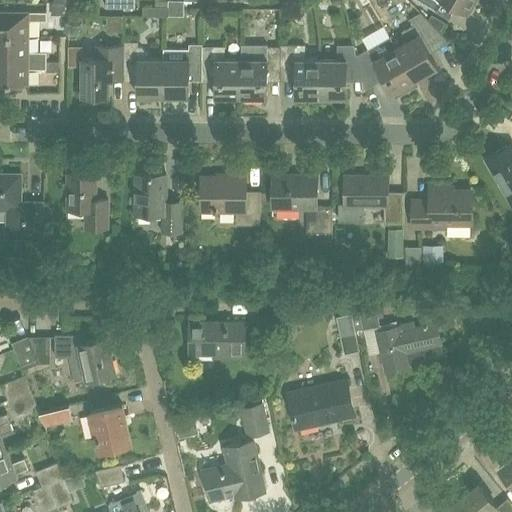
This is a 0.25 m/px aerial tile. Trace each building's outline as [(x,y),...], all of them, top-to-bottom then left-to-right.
[(156,7),(156,16),(168,16),(168,0),(158,0),(156,0),(156,7)] [(417,0),(435,10),(440,0),(441,0),(468,15),(476,0),(417,0)] [(66,14),(66,4),(52,3),(52,14),(66,14)] [(143,16),(156,16),(156,7),(143,7),(143,16)] [(298,7),(287,7),(287,19),(295,19),(299,14),(298,7)] [(29,21),(47,21),(47,12),(0,11),(0,36),(29,36),(29,21)] [(444,36),(440,31),(428,19),(421,12),(410,19),(413,25),(401,31),(407,41),(396,47),(415,80),(437,67),(426,47),(444,36)] [(431,14),(428,19),(440,31),(445,22),(431,14)] [(107,15),(107,31),(123,31),(123,15),(107,15)] [(0,36),(0,59),(47,60),(47,52),(29,52),(29,36),(0,36)] [(415,80),(396,47),(390,36),(357,55),(356,55),(361,74),(363,82),(381,72),(392,93),(415,80)] [(138,96),(163,96),(164,58),(148,58),(148,53),(143,46),(138,46),(138,42),(125,42),(125,72),(138,72),(138,96)] [(189,96),(190,73),(203,73),(203,46),(203,44),(189,44),(189,58),(164,58),(163,96),(189,96)] [(267,44),(242,44),(242,59),(241,96),(267,97),(268,73),(281,73),(281,46),(267,46),(267,44)] [(296,97),(321,97),(321,59),(305,59),(305,45),(281,44),(281,46),(281,73),(296,73),(296,97)] [(123,72),(123,46),(97,45),(96,58),(83,58),(83,96),(109,96),(109,72),(123,72)] [(338,59),(321,59),(321,97),(347,97),(347,74),(361,74),(356,55),(357,55),(354,45),(338,45),(338,59)] [(225,46),(203,46),(203,73),(216,73),(216,96),(241,96),(242,59),(225,59),(225,46)] [(29,69),(47,69),(47,71),(60,71),(60,60),(47,60),(0,59),(0,84),(29,85),(29,69)] [(403,97),(410,113),(432,104),(425,87),(403,97)] [(511,143),(486,159),(506,193),(511,189),(511,143)] [(42,259),(43,237),(44,201),(22,201),(22,173),(0,173),(0,209),(7,209),(7,237),(27,237),(27,259),(42,259)] [(108,227),(109,199),(97,199),(97,173),(68,173),(68,209),(86,209),(86,227),(108,227)] [(181,231),(181,201),(166,201),(167,174),(136,174),(136,214),(164,214),(164,231),(181,231)] [(261,225),(261,190),(246,190),(246,174),(218,174),(218,176),(201,176),(201,210),(236,210),(236,224),(261,225)] [(332,232),(333,206),(317,206),(317,175),(273,175),(273,207),(307,207),(307,232),(332,232)] [(339,203),(338,221),(363,221),(363,205),(385,205),(385,223),(405,223),(405,191),(389,191),(389,175),(345,175),(345,203),(339,203)] [(472,223),(473,190),(447,190),(447,186),(429,186),(429,201),(412,200),(412,226),(446,226),(446,222),(472,223)] [(388,242),(388,256),(403,256),(404,242),(388,242)] [(423,245),(424,266),(444,265),(444,244),(423,245)] [(406,267),(421,267),(421,246),(406,246),(406,267)] [(174,250),(175,258),(178,261),(183,260),(186,256),(186,250),(182,247),(178,247),(174,250)] [(48,252),(48,265),(61,265),(60,257),(53,251),(48,252)] [(265,301),(265,317),(290,317),(290,302),(265,301)] [(360,312),(351,314),(355,330),(364,328),(380,324),(376,304),(375,303),(358,304),(360,312)] [(355,330),(351,314),(337,317),(345,353),(360,350),(355,330)] [(190,321),(190,351),(215,351),(215,356),(246,356),(246,321),(190,321)] [(397,325),(377,329),(382,351),(382,352),(386,370),(408,365),(408,363),(410,363),(407,352),(441,344),(436,323),(415,328),(407,330),(405,323),(397,325)] [(75,381),(87,378),(116,372),(108,336),(84,342),(83,334),(55,334),(55,357),(70,357),(75,381)] [(28,336),(12,343),(21,365),(37,358),(28,336)] [(51,337),(28,336),(37,358),(21,365),(23,370),(38,363),(50,363),(51,337)] [(32,391),(26,375),(2,384),(8,400),(32,391)] [(355,415),(347,379),(289,392),(297,428),(355,415)] [(38,407),(32,391),(8,400),(15,416),(38,407)] [(264,402),(241,408),(247,436),(270,432),(270,430),(276,428),(272,405),(265,406),(264,402)] [(70,404),(40,412),(46,426),(73,420),(70,404)] [(101,451),(132,444),(123,405),(92,412),(101,451)] [(0,416),(0,452),(8,449),(3,436),(14,431),(8,413),(0,416)] [(254,440),(226,446),(230,464),(203,469),(210,499),(236,493),(237,496),(265,490),(254,440)] [(25,458),(13,463),(8,449),(0,452),(0,482),(18,475),(17,473),(29,468),(25,458)] [(511,456),(499,466),(511,482),(511,456)] [(65,477),(59,462),(37,471),(42,485),(49,483),(65,477)] [(122,465),(95,471),(102,487),(125,481),(122,465)] [(74,501),(65,477),(49,483),(58,507),(74,501)] [(42,511),(43,511),(58,507),(49,483),(42,485),(33,490),(42,511)] [(501,511),(479,484),(459,500),(467,511),(501,511)] [(173,487),(154,493),(157,504),(176,498),(173,487)] [(142,511),(142,509),(139,510),(134,498),(125,502),(123,499),(109,504),(111,511),(142,511)] [(444,511),(467,511),(459,500),(444,511)]
